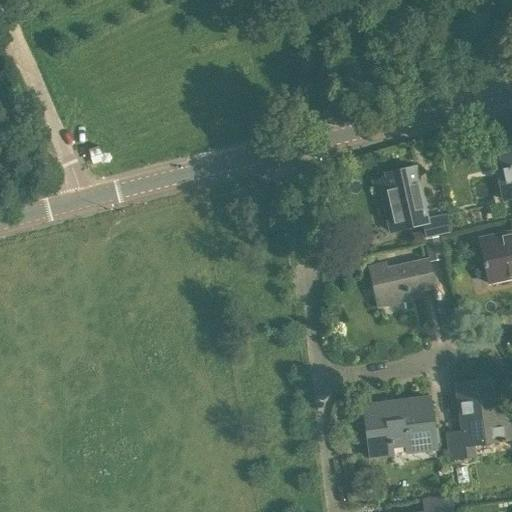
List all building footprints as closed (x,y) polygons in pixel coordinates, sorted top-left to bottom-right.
[(502,169),(496,170),(503,200),(511,197),(511,137),(496,141),(502,169)] [(372,179),(376,195),(381,193),(390,231),(422,224),(425,236),(449,231),(445,214),(426,218),(414,166),(385,173),(386,176),(372,179)] [(511,231),(479,239),(484,262),(482,262),(483,268),(485,267),(489,283),(511,277),(511,219),(510,220),(511,228),(511,231)] [(426,237),(430,260),(442,257),(438,235),(426,237)] [(369,267),(378,306),(410,299),(409,292),(433,287),(427,259),(386,268),(385,264),(369,267)] [(462,431),(446,434),(449,460),(475,457),(473,444),(492,442),(494,455),(511,452),(511,423),(509,405),(493,407),(489,379),(456,383),(462,431)] [(428,397),(363,406),(370,457),(420,451),(421,458),(435,456),(434,449),(435,449),(428,397)] [(456,468),(458,483),(468,481),(466,466),(456,468)] [(452,511),(450,496),(423,499),(425,511),(452,511)]
